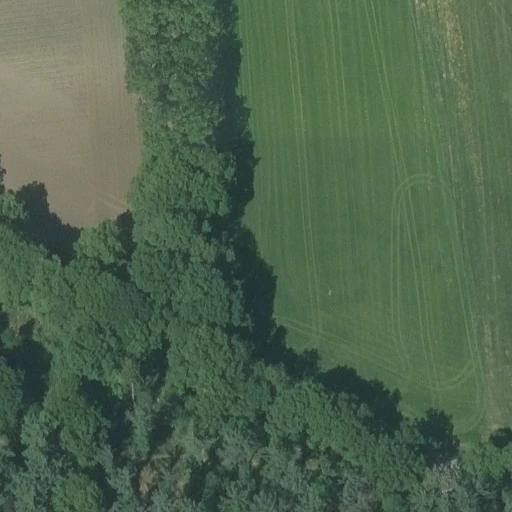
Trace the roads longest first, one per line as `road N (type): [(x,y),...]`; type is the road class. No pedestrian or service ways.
road 1 (unclassified): [(511,463),(396,449),(0,255)]
road 2 (track): [(186,343),(158,0)]
